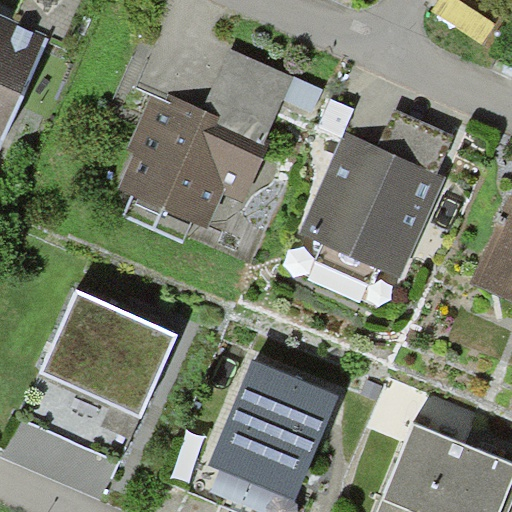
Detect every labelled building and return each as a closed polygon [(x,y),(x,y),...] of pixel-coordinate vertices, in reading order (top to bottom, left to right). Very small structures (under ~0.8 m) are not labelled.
[(0,17),(0,145),(47,39),(68,49),(89,0),(24,0),(14,24),(2,18),(0,17)] [(131,152),(136,154),(120,192),(205,230),(221,194),(244,204),(299,82),(231,52),(204,114),(171,100),(167,109),(152,102),(131,152)] [(307,240),(293,270),(374,306),(389,274),(400,279),(442,185),(435,181),(452,143),(393,116),(377,152),(344,137),(300,236),(307,240)] [(511,199),(510,198),(471,285),(511,303),(511,199)] [(122,467),(178,340),(140,323),(76,295),(20,422),(122,467)] [(338,402),(253,367),(209,472),(230,481),(220,505),(237,511),(307,511),(315,496),(301,490),(326,431),(338,402)] [(508,511),(511,504),(511,469),(468,452),(410,428),(376,511),(508,511)]
